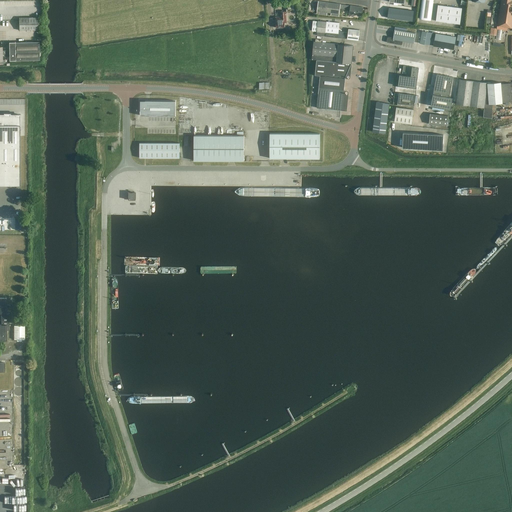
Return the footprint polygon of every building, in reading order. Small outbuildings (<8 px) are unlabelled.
[(315,0),(314,10),(317,11),(317,14),(327,15),(327,13),(331,13),(330,15),(339,17),(340,9),(341,4),(319,1),(315,0)] [(433,0),(422,0),(420,19),(431,20),(433,0)] [(511,0),(501,0),(497,26),(511,28),(511,0),(511,1),(511,0)] [(285,12),(293,10),(293,13),(296,13),(294,2),(288,3),(285,3),(285,12)] [(341,4),(340,9),(350,10),(349,14),(362,16),(363,7),(350,5),(350,6),(341,4)] [(436,21),(460,24),(462,8),(438,5),(436,21)] [(387,18),(412,21),(414,11),(389,8),(387,18)] [(275,23),(276,28),(285,27),(284,23),(286,23),(286,12),(281,12),(281,17),(275,17),(276,23),(275,23)] [(19,18),(20,31),(39,30),(39,18),(19,18)] [(318,21),(313,21),(312,31),(317,32),(317,36),(346,39),(347,33),(342,32),(342,31),(339,29),(339,23),(318,21)] [(360,30),(349,29),(348,39),(359,40),(360,30)] [(387,37),(387,41),(388,42),(401,45),(402,44),(403,41),(414,43),(416,33),(395,29),(393,38),(389,37),(387,37)] [(429,45),(430,44),(432,30),(422,29),(420,43),(429,45)] [(432,30),(430,44),(434,44),(433,46),(454,49),(457,33),(432,30)] [(10,61),(40,60),(39,42),(9,43),(10,51),(10,54),(10,61)] [(354,46),(344,45),(314,42),(312,60),(317,60),(315,75),(320,76),(317,108),(346,111),(344,90),(345,78),(352,64),(352,63),(354,46)] [(419,68),(412,67),(411,76),(399,75),(398,86),(416,88),(419,68)] [(450,93),(453,77),(437,74),(431,106),(451,110),(453,98),(449,97),(450,93)] [(484,108),(487,83),(459,79),(456,104),(484,108)] [(487,83),(484,108),(483,117),(492,118),(493,103),(502,102),(502,103),(501,84),(501,82),(491,83),(487,83)] [(501,84),(502,103),(511,101),(511,95),(511,83),(501,84)] [(398,104),(414,106),(415,95),(399,93),(398,104)] [(175,101),(140,100),(140,116),(175,116),(175,101)] [(373,132),(385,133),(389,104),(377,102),(373,132)] [(413,110),(396,107),(394,122),(412,124),(413,110)] [(0,177),(20,177),(20,115),(10,115),(10,114),(5,114),(5,115),(0,114),(0,177)] [(448,116),(430,114),(429,124),(447,126),(448,116)] [(419,133),(403,132),(402,148),(443,150),(444,135),(419,133)] [(320,134),(270,133),(270,158),(320,159),(320,134)] [(244,136),(194,136),(194,161),(244,161),(244,136)] [(140,158),(180,158),(180,143),(140,143),(140,158)] [(7,297),(0,297),(0,313),(1,313),(1,324),(0,324),(0,340),(7,340),(7,330),(9,330),(9,313),(7,313),(7,297)] [(17,340),(17,341),(22,341),(22,340),(25,340),(25,325),(14,325),(14,340),(17,340)]
